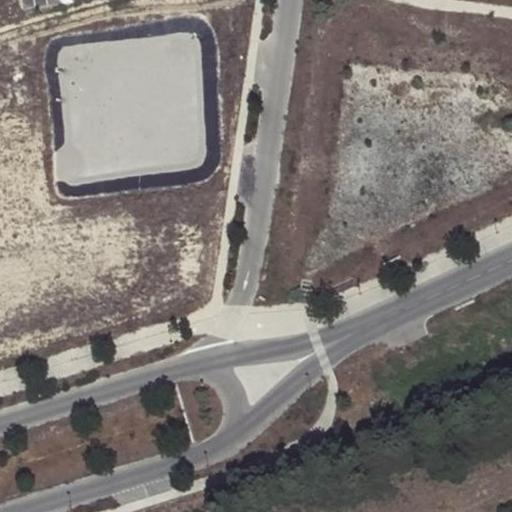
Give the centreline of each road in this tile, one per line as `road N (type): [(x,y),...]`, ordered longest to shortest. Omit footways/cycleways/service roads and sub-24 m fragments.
road 1 (residential): [(289,0),(245,286),(198,363)]
road 2 (residential): [(20,511),(227,443)]
road 3 (residential): [(511,261),(318,350)]
road 4 (residential): [(198,363),(0,424)]
road 5 (residential): [(227,443),(318,350)]
road 6 (residential): [(318,350),(198,363)]
